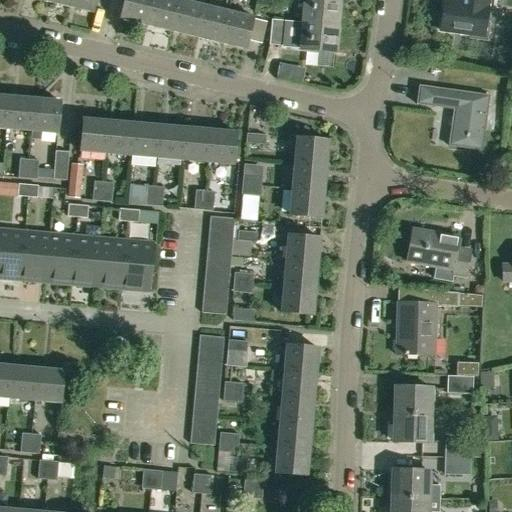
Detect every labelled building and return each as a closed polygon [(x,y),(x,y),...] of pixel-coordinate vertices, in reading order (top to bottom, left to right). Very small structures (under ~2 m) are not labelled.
[(95,0),(68,0),(67,7),(92,13),(95,0)] [(144,26),(150,0),(124,0),(119,20),(144,26)] [(150,0),(144,26),(170,32),(177,1),(174,0),(150,0)] [(303,0),(301,24),(337,27),(340,1),(329,0),(303,0)] [(444,1),(440,31),(469,35),(469,39),(487,41),(489,24),(485,23),(488,0),(458,0),(458,3),(444,1)] [(195,38),(202,7),(177,1),(170,32),(195,38)] [(195,38),(220,44),(228,13),(202,7),(195,38)] [(253,19),(228,13),(220,44),(245,50),(247,41),(261,44),(266,23),(252,20),(253,19)] [(271,20),(268,46),(282,47),(284,21),(271,20)] [(335,53),(337,27),(301,24),(299,50),(335,53)] [(454,110),(448,146),(481,151),(489,97),(419,87),(416,105),(454,110)] [(8,98),(0,97),(0,129),(6,130),(8,98)] [(34,100),(8,98),(6,130),(31,132),(34,100)] [(60,102),(34,100),(31,132),(57,134),(60,102)] [(105,154),(107,122),(82,120),(79,152),(105,154)] [(130,157),(133,125),(107,122),(105,154),(130,157)] [(156,159),(159,127),(133,125),(130,157),(156,159)] [(182,161),(184,129),(159,127),(156,159),(182,161)] [(207,163),(210,131),(184,129),(182,161),(207,163)] [(210,131),(207,163),(233,165),(236,134),(210,131)] [(265,136),(246,134),(245,144),(265,146),(265,136)] [(294,164),(326,167),(328,141),(296,138),(294,164)] [(66,181),(69,152),(55,151),(52,180),(66,181)] [(17,179),(27,179),(29,160),(19,159),(17,179)] [(29,160),(27,179),(37,180),(38,161),(29,160)] [(323,193),(326,167),(294,164),(291,190),(323,193)] [(68,198),(78,199),(81,167),(71,166),(68,198)] [(241,186),(261,188),(262,177),(242,176),(241,186)] [(91,201),(101,202),(102,183),(93,182),(91,201)] [(102,183),(101,202),(111,203),(113,183),(102,183)] [(26,197),(27,185),(18,184),(17,196),(26,197)] [(37,186),(27,185),(26,197),(36,198),(37,186)] [(152,207),(154,187),(144,186),(142,206),(152,207)] [(261,188),(241,186),(241,195),(260,197),(261,188)] [(154,187),(152,207),(162,207),(164,188),(154,187)] [(323,193),(291,190),(289,216),(321,219),(323,193)] [(193,210),(203,211),(205,192),(195,191),(193,210)] [(205,192),(203,211),(212,212),(214,192),(205,192)] [(76,218),(77,206),(67,205),(66,217),(76,218)] [(87,207),(77,206),(76,218),(86,219),(87,207)] [(128,222),(128,210),(119,209),(118,221),(128,222)] [(138,211),(128,210),(128,222),(137,223),(138,211)] [(210,217),(209,230),(233,232),(234,219),(210,217)] [(1,280),(19,281),(23,232),(0,230),(0,275),(2,276),(1,280)] [(209,230),(208,242),(232,244),(233,232),(209,230)] [(457,248),(459,238),(411,230),(405,263),(452,271),(451,277),(465,279),(470,250),(457,248)] [(257,233),(238,231),(237,241),(256,243),(257,233)] [(49,235),(23,232),(19,281),(37,283),(37,279),(45,280),(49,235)] [(53,284),(71,286),(75,237),(49,235),(45,280),(53,280),(53,284)] [(285,262),(317,265),(319,239),(287,236),(285,262)] [(101,239),(75,237),(71,286),(88,287),(89,283),(97,284),(101,239)] [(104,288),(122,290),(127,241),(101,239),(97,284),(104,285),(104,288)] [(152,244),(127,241),(122,290),(139,291),(140,288),(148,289),(152,244)] [(232,244),(208,242),(207,254),(231,256),(232,244)] [(207,254),(206,266),(230,268),(231,256),(207,254)] [(283,288),(315,291),(317,265),(285,262),(283,288)] [(511,265),(502,266),(502,283),(511,282),(511,265)] [(206,266),(204,278),(229,280),(230,268),(206,266)] [(233,284),(252,285),(253,275),(234,273),(233,284)] [(228,292),(229,280),(204,278),(203,290),(228,292)] [(252,285),(233,284),(232,293),(252,294),(252,285)] [(283,288),(281,314),(312,317),(315,291),(283,288)] [(203,290),(202,302),(227,304),(228,292),(203,290)] [(422,291),(421,306),(397,306),(396,354),(433,355),(434,308),(457,308),(457,294),(422,291)] [(226,315),(227,304),(202,302),(201,313),(226,315)] [(224,338),(199,336),(198,349),(222,351),(224,338)] [(247,342),(228,340),(227,351),(246,352),(247,342)] [(318,349),(286,346),(284,372),(316,374),(318,349)] [(198,349),(197,361),(221,363),(222,351),(198,349)] [(220,375),(221,363),(197,361),(196,373),(220,375)] [(455,362),(454,376),(477,377),(477,363),(455,362)] [(0,398),(9,399),(12,367),(0,366),(0,398)] [(34,402),(37,370),(12,367),(9,399),(34,402)] [(34,402),(60,404),(63,372),(37,370),(34,402)] [(313,400),(316,374),(284,372),(281,397),(313,400)] [(196,373),(195,385),(219,387),(220,375),(196,373)] [(473,377),(447,376),(446,394),(472,395),(473,377)] [(223,392),(243,394),(244,384),(224,383),(223,392)] [(195,385),(194,397),(218,399),(219,387),(195,385)] [(431,389),(394,387),(393,416),(430,417),(431,389)] [(243,394),(223,392),(222,402),(242,403),(243,394)] [(218,399),(194,397),(193,409),(217,411),(218,399)] [(313,400),(281,397),(279,423),(311,426),(313,400)] [(193,409),(192,421),(216,423),(217,411),(193,409)] [(429,444),(430,417),(393,416),(392,443),(429,444)] [(192,421),(191,433),(215,435),(216,423),(192,421)] [(309,451),(311,426),(279,423),(277,449),(309,451)] [(215,435),(191,433),(190,444),(214,446),(215,435)] [(219,433),(218,443),(238,445),(239,435),(219,433)] [(19,453),(30,454),(32,434),(21,434),(19,453)] [(32,434),(30,454),(39,455),(41,435),(32,434)] [(445,442),(444,459),(469,460),(470,443),(445,442)] [(238,445),(218,443),(218,453),(237,454),(238,445)] [(309,451),(277,449),(275,474),(307,477),(309,451)] [(444,475),(469,476),(469,460),(444,459),(444,475)] [(47,481),(49,461),(39,460),(37,480),(47,481)] [(49,461),(47,481),(56,482),(58,462),(49,461)] [(61,464),(61,479),(76,479),(76,464),(61,464)] [(149,490),(151,471),(142,470),(141,489),(149,490)] [(391,470),(390,499),(427,501),(428,472),(391,470)] [(162,471),(151,471),(149,490),(160,491),(162,471)] [(201,495),(203,475),(193,474),(191,494),(201,495)] [(203,475),(201,495),(211,496),(213,476),(203,475)] [(252,499),(254,480),(244,479),(242,499),(252,499)] [(263,481),(254,480),(252,499),(262,500),(263,481)] [(426,511),(427,501),(390,499),(390,511),(426,511)]
